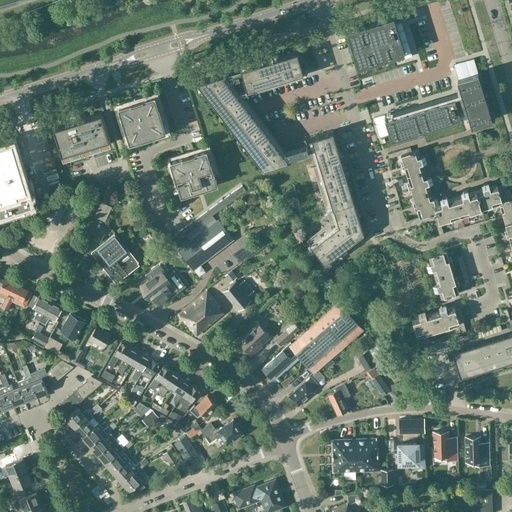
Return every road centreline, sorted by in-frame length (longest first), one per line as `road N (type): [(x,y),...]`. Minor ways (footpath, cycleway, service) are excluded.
road 1 (residential): [(468,301),(490,293),(471,230),(394,253),(330,25),(316,0)]
road 2 (residential): [(285,441),(233,374),(0,250)]
road 3 (residential): [(285,441),(324,422),(406,407),(511,417)]
road 4 (residential): [(158,50),(184,139),(143,152),(160,210)]
road 5 (residential): [(128,508),(285,441)]
road 6 (residential): [(158,50),(316,0)]
road 7 (residential): [(95,68),(123,162),(91,172),(88,161)]
road 8 (residential): [(128,508),(45,416)]
